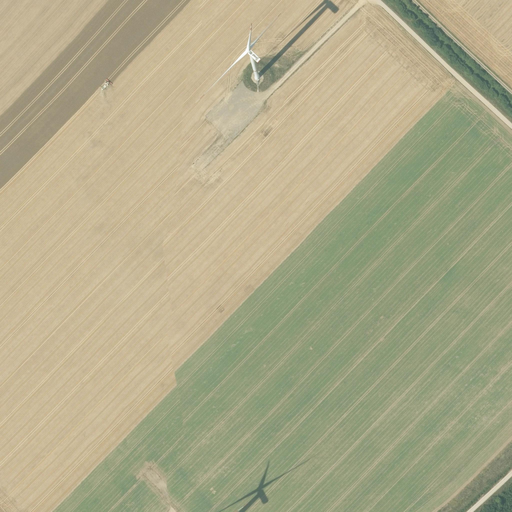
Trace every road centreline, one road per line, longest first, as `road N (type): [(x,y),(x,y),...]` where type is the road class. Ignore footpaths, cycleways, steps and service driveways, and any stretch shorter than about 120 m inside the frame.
road 1 (track): [(351,0),(511,146)]
road 2 (track): [(372,18),(234,155)]
road 3 (track): [(511,112),(389,0)]
